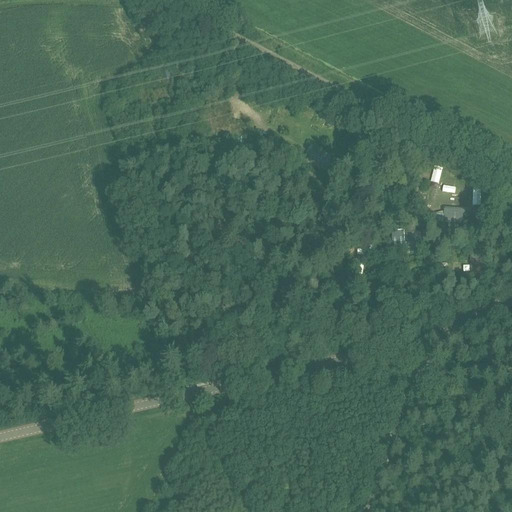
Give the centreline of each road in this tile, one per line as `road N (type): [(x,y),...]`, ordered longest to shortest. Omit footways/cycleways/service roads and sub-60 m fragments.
road 1 (unclassified): [(161,0),(511,186)]
road 2 (secondary): [(0,438),(386,352)]
road 3 (unclassified): [(511,434),(386,352)]
road 4 (secondary): [(386,352),(511,299)]
